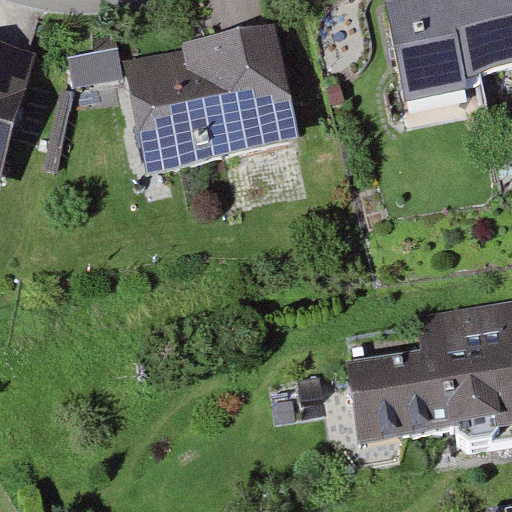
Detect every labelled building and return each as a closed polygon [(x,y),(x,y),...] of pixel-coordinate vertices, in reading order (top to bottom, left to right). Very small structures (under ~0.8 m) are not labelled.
[(511,0),(485,0),(369,23),(392,139),(455,126),(449,97),(511,84),(511,0)] [(183,69),(126,79),(147,195),(304,166),(280,38),(181,56),(183,69)] [(0,189),(40,53),(0,41),(0,189)] [(479,453),(511,448),(511,326),(401,341),(403,357),(335,365),(337,384),(327,386),(338,470),(440,457),(441,471),(480,466),(479,453)] [(511,511),(511,502),(503,502),(503,511),(511,511)]
